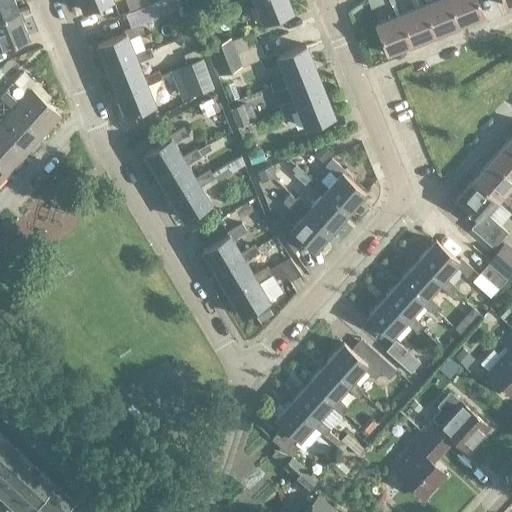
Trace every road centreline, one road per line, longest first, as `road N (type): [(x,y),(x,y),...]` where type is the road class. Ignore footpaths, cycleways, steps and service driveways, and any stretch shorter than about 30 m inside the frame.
road 1 (residential): [(240,374),(400,195),(322,0)]
road 2 (residential): [(240,374),(88,110)]
road 3 (residential): [(151,511),(100,470),(70,475),(0,409)]
road 4 (residential): [(206,499),(240,374)]
road 5 (residential): [(0,202),(88,110)]
